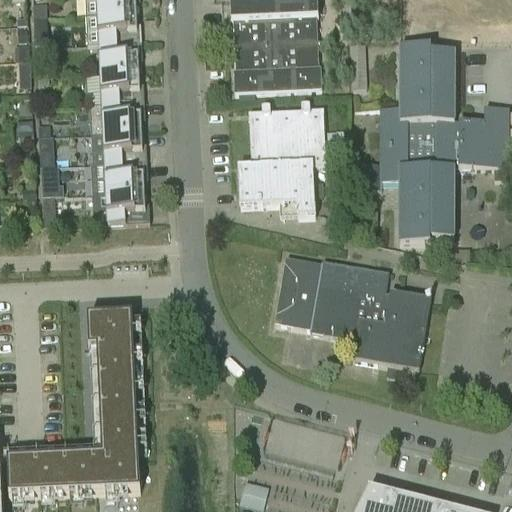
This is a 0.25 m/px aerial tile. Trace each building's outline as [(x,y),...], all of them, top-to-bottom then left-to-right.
[(84,0),(86,22),(136,19),(135,8),(139,7),(138,0),(84,0)] [(239,0),(240,5),(230,6),(231,28),(233,28),(234,52),(232,52),(232,54),(234,54),(235,78),(233,78),(235,101),(322,97),(321,74),(319,74),(318,50),(319,50),(319,48),(318,48),(317,24),(318,24),(317,2),(303,2),(302,0),(239,0)] [(414,0),(414,40),(502,39),(502,10),(509,10),(508,0),(414,0)] [(87,52),(99,51),(141,49),(140,31),(137,31),(136,19),(86,22),(87,52)] [(27,24),(17,25),(18,32),(27,32),(27,24)] [(47,38),(46,26),(34,26),(34,38),(47,38)] [(27,47),(27,35),(18,36),(19,48),(27,47)] [(100,81),(139,79),(138,68),(142,67),(141,49),(99,51),(100,81)] [(365,51),(351,51),(350,51),(352,95),(367,95),(365,51)] [(30,52),(16,53),(17,69),(30,68),(30,52)] [(492,129),(455,128),(456,58),(431,58),(431,53),(399,53),(399,61),(399,116),(380,115),(379,189),(399,189),(399,250),(430,250),(430,245),(455,245),(455,175),(507,176),(507,116),(492,116),(492,129)] [(19,70),(20,82),(31,82),(31,69),(19,70)] [(102,111),(144,109),(143,91),(139,91),(139,79),(100,81),(102,111)] [(38,96),(44,96),(49,90),(49,84),(37,85),(38,96)] [(92,141),(141,139),(141,127),(145,127),(144,109),(102,111),(91,111),(92,141)] [(315,225),(313,197),(313,175),(325,175),(323,118),(309,119),(309,115),(300,116),(300,119),(270,121),(270,117),(261,117),(261,121),(249,121),(251,175),(238,175),(239,215),(296,212),(296,226),(315,225)] [(22,127),(18,132),(18,137),(33,137),(32,127),(22,127)] [(50,132),(39,132),(40,144),(51,143),(50,132)] [(21,150),(34,150),(33,138),(20,138),(21,150)] [(93,171),(147,169),(146,151),(142,151),(141,139),(92,141),(93,171)] [(41,161),(53,160),(52,145),(40,145),(41,161)] [(93,201),(144,199),(144,187),(148,187),(147,169),(93,171),(91,171),(92,201),(93,201)] [(58,173),(42,174),(43,203),(63,202),(63,192),(59,192),(58,173)] [(22,196),(22,205),(36,205),(36,195),(22,196)] [(94,232),(149,230),(149,211),(145,211),(144,199),(93,201),(94,232)] [(56,234),(55,222),(43,223),(44,233),(44,234),(51,234),(56,234)] [(322,271),(286,265),(275,331),(311,337),(310,340),(345,346),(346,344),(356,345),(352,367),(388,373),(400,375),(418,379),(431,305),(390,298),(390,302),(386,301),(390,280),(322,269),(322,271)] [(89,357),(90,357),(95,457),(0,461),(0,511),(2,511),(0,468),(7,468),(9,504),(140,498),(133,323),(88,325),(89,357)] [(398,383),(400,375),(388,373),(386,381),(398,383)] [(308,461),(329,464),(333,438),(318,436),(317,445),(310,444),(308,461)] [(246,511),(261,511),(267,492),(242,486),(236,509),(246,511)] [(435,511),(369,495),(368,496),(369,496),(360,511),(435,511)]
